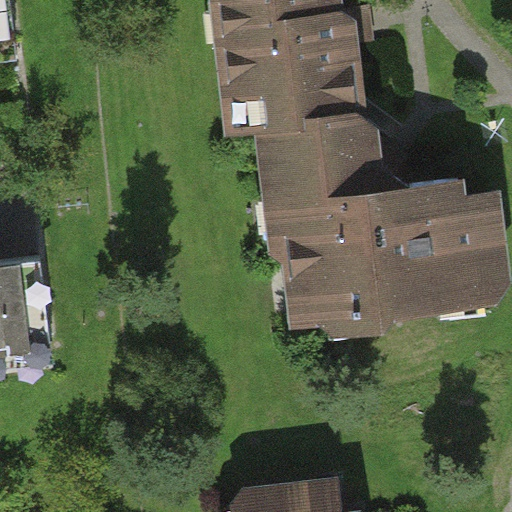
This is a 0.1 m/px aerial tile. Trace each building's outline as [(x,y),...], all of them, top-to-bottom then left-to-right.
[(0,0),(0,57),(19,55),(12,0),(0,0)] [(352,0),(203,0),(220,136),(261,131),(367,119),(352,0)] [(367,119),(261,131),(284,326),(510,300),(495,171),(403,181),(396,116),(367,119)] [(0,370),(58,364),(44,241),(0,246),(0,370)] [(340,511),(338,481),(246,492),(248,511),(359,511),(360,511),(359,511),(340,511)]
